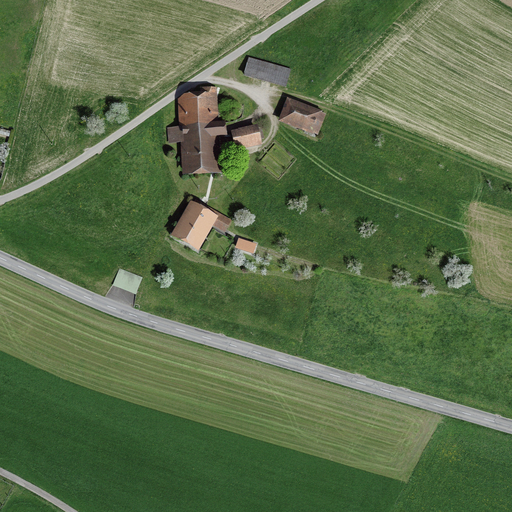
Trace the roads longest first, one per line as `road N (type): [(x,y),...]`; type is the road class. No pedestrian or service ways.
road 1 (tertiary): [(511,426),(136,317),(0,258)]
road 2 (unclassified): [(318,0),(59,172),(0,199)]
